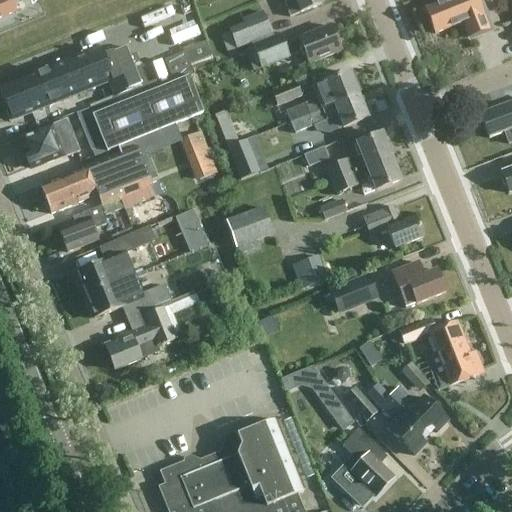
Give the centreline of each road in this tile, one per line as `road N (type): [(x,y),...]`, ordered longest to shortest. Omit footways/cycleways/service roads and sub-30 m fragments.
road 1 (residential): [(94,437),(0,201)]
road 2 (residential): [(511,344),(419,112)]
road 3 (tertiary): [(56,452),(0,312)]
road 4 (residential): [(419,112),(373,0)]
